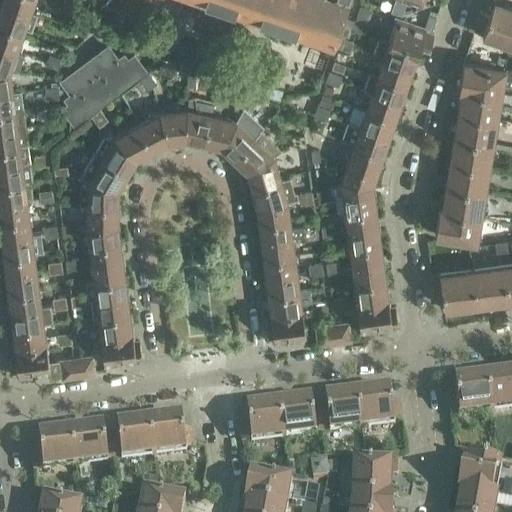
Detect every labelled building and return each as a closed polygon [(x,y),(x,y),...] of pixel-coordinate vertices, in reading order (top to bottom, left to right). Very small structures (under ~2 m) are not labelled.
[(18,42),(26,18),(28,19),(31,11),(1,0),(0,2),(0,6),(1,7),(0,10),(0,45),(17,51),(20,43),(18,42)] [(43,15),(48,0),(0,0),(1,0),(31,11),(43,15)] [(234,7),(236,0),(195,0),(192,9),(197,11),(195,17),(228,29),(231,22),(236,24),(241,9),(234,7)] [(348,0),(236,0),(234,7),(241,9),(334,41),(348,0)] [(511,46),(511,7),(502,4),(503,1),(499,0),(494,0),(487,22),(478,19),(475,30),(511,42),(510,46),(511,46)] [(402,14),(404,8),(395,5),(393,10),(402,14)] [(362,19),(366,8),(361,6),(357,17),(362,19)] [(368,21),(372,10),(366,8),(362,19),(368,21)] [(368,21),(362,19),(357,17),(355,22),(366,26),(368,21)] [(429,49),(434,34),(426,31),(426,29),(397,18),(383,57),(413,67),(420,46),(429,49)] [(80,33),(83,24),(78,22),(74,31),(80,33)] [(364,32),(366,26),(355,22),(353,28),(364,32)] [(86,35),(89,26),(83,24),(80,33),(86,35)] [(344,49),(348,39),(342,38),(339,47),(344,49)] [(350,51),(352,46),(353,41),(348,39),(344,49),(350,51)] [(13,61),(17,51),(0,45),(0,69),(8,71),(11,61),(13,61)] [(73,121),(144,69),(133,55),(127,59),(123,54),(116,59),(107,46),(61,79),(71,93),(65,97),(69,102),(63,107),(73,121)] [(53,66),(56,57),(51,55),(47,65),(53,66)] [(196,69),(200,58),(190,55),(186,66),(196,69)] [(59,68),(62,59),(56,57),(53,66),(59,68)] [(411,73),(413,67),(383,57),(381,65),(383,66),(379,75),(405,84),(409,72),(411,73)] [(209,61),(200,58),(196,69),(205,73),(209,61)] [(498,94),(502,68),(465,62),(465,61),(464,61),(459,87),(464,88),(498,94)] [(9,83),(8,71),(0,69),(0,92),(13,91),(20,90),(19,82),(9,83)] [(332,83),(336,74),(330,72),(327,81),(332,83)] [(144,85),(153,79),(149,74),(141,80),(144,85)] [(338,85),(340,80),(341,76),(336,74),(332,83),(338,85)] [(401,95),(405,84),(379,75),(377,83),(374,83),(372,91),(401,102),(403,97),(401,95)] [(156,84),(153,79),(144,85),(148,90),(156,84)] [(494,118),(498,94),(464,88),(460,112),(494,118)] [(0,110),(13,109),(12,100),(14,100),(13,91),(0,92),(0,110)] [(400,107),(401,102),(372,91),(369,99),(371,100),(368,109),(393,118),(397,106),(400,107)] [(253,95),(248,94),(244,92),(242,98),(251,101),(253,95)] [(249,107),(251,101),(242,98),(240,104),(249,107)] [(321,117),(324,107),(318,105),(315,115),(321,117)] [(326,119),(328,114),(330,109),(324,107),(321,117),(326,119)] [(211,115),(196,111),(197,108),(187,109),(187,137),(193,137),(205,140),(211,115)] [(0,129),(17,127),(16,118),(14,119),(13,109),(0,110),(0,129)] [(187,142),(187,137),(187,109),(161,112),(168,140),(169,145),(187,142)] [(303,117),(282,109),(281,109),(279,116),(300,124),(303,117)] [(389,129),(393,118),(368,109),(365,118),(363,117),(360,125),(390,135),(392,130),(389,129)] [(103,115),(100,111),(92,116),(95,121),(103,115)] [(168,140),(161,112),(151,114),(152,117),(138,124),(152,147),(163,141),(168,140)] [(490,142),(494,118),(460,112),(456,136),(490,142)] [(99,126),(103,123),(107,120),(103,115),(95,121),(99,126)] [(221,148),(236,120),(229,116),(227,119),(211,115),(205,140),(217,143),(216,145),(221,148)] [(254,138),(242,126),(243,124),(236,120),(221,148),(226,150),(228,149),(236,157),(254,138)] [(152,147),(138,124),(124,132),(122,131),(116,136),(139,159),(143,155),(142,153),(152,147)] [(388,141),(390,135),(360,125),(357,133),(359,134),(356,143),(382,152),(385,141),(388,141)] [(0,147),(18,145),(16,136),(19,136),(17,127),(0,129),(0,147)] [(139,159),(116,136),(109,143),(111,145),(103,157),(126,171),(133,161),(135,162),(139,159)] [(486,166),(490,142),(456,136),(452,161),(486,166)] [(271,155),(267,148),(264,149),(254,138),(236,157),(244,165),(243,167),(245,171),(271,155)] [(378,163),(382,152),(356,143),(351,157),(349,157),(346,166),(348,167),(361,171),(363,166),(375,170),(378,170),(380,165),(378,163)] [(0,165),(22,163),(21,154),(19,154),(18,145),(0,147),(0,165)] [(278,179),(273,164),(276,163),(271,155),(245,171),(248,176),(251,175),(254,187),(278,179)] [(120,181),(126,171),(103,157),(95,171),(92,170),(90,179),(121,188),(122,183),(120,181)] [(448,185),(482,191),(486,166),(452,161),(448,185)] [(0,183),(22,181),(21,172),(23,171),(22,163),(0,165),(0,183)] [(371,182),(375,170),(363,166),(361,171),(348,167),(344,179),(344,184),(342,184),(343,193),(374,189),(374,185),(371,184),(371,182)] [(119,193),(121,188),(90,179),(87,188),(90,189),(90,203),(116,205),(117,193),(119,193)] [(282,193),(278,179),(254,187),(258,198),(256,199),(256,204),(288,200),(287,192),(282,193)] [(0,201),(27,198),(26,190),(23,190),(22,181),(0,183),(0,201)] [(478,215),(482,191),(448,185),(444,207),(440,206),(439,208),(478,215)] [(374,207),(373,195),(375,194),(374,189),(343,193),(344,202),(347,201),(348,210),(374,207)] [(27,216),(26,207),(28,207),(27,198),(0,201),(0,214),(1,220),(27,216)] [(289,218),(287,209),(290,209),(288,200),(256,204),(257,209),(260,210),(261,222),(289,218)] [(115,217),(116,205),(90,203),(90,218),(86,218),(87,227),(119,222),(118,217),(115,217)] [(376,219),(374,207),(348,210),(349,220),(347,220),(348,228),(379,224),(378,219),(376,219)] [(474,240),(478,215),(439,208),(435,233),(474,240)] [(32,234),(30,225),(28,226),(27,216),(1,220),(2,232),(0,232),(0,234),(1,238),(32,234)] [(293,236),(292,227),(290,228),(289,218),(261,222),(263,233),(261,235),(261,240),(293,236)] [(119,241),(117,229),(119,228),(119,222),(87,227),(88,235),(91,235),(92,244),(119,241)] [(379,243),(378,231),(380,230),(379,224),(348,228),(349,237),(351,237),(352,246),(379,243)] [(32,252),(30,243),(33,243),(32,234),(1,238),(1,243),(4,244),(6,256),(32,252)] [(293,254),(292,245),(294,244),(293,236),(261,240),(262,245),(265,246),(266,257),(293,254)] [(120,252),(119,241),(92,244),(93,253),(91,254),(92,262),(123,258),(123,253),(120,252)] [(380,254),(379,243),(352,246),(354,256),(351,256),(353,264),(384,260),(383,255),(380,254)] [(36,270),(35,261),(33,261),(32,252),(6,256),(7,267),(5,269),(5,274),(36,270)] [(298,271),(297,263),(295,263),(293,254),(266,257),(268,269),(266,270),(266,275),(298,271)] [(123,276),(122,265),(124,264),(123,258),(92,262),(93,271),(95,271),(97,280),(123,276)] [(384,279),(382,267),(385,265),(384,260),(353,264),(354,273),(356,273),(357,282),(384,279)] [(510,300),(505,266),(472,270),(476,302),(500,299),(500,301),(510,300)] [(36,288),(35,278),(37,278),(36,270),(5,274),(6,279),(9,280),(10,291),(36,288)] [(476,302),(472,270),(441,274),(441,273),(432,274),(433,285),(442,284),(445,307),(444,308),(444,309),(454,308),(453,305),(476,302)] [(298,290),(297,280),(299,280),(298,271),(266,275),(267,281),(269,281),(271,293),(298,290)] [(125,288),(123,276),(97,280),(98,289),(96,289),(97,298),(128,294),(128,289),(125,288)] [(385,290),(384,279),(357,282),(358,291),(356,292),(357,301),(389,297),(388,291),(385,290)] [(41,305),(40,297),(38,297),(36,288),(10,291),(12,303),(10,304),(10,309),(41,305)] [(303,308),(302,299),(299,299),(298,290),(271,293),(272,305),(270,306),(271,313),(303,308)] [(128,312),(127,301),(129,299),(128,294),(97,298),(98,307),(100,306),(101,316),(128,312)] [(398,323),(396,307),(390,308),(389,297),(357,301),(361,330),(393,326),(392,323),(398,323)] [(41,324),(40,314),(42,314),(41,305),(10,309),(11,315),(13,315),(15,327),(41,324)] [(307,337),(303,308),(271,313),(272,323),(267,324),(269,340),(275,339),(275,341),(307,337)] [(130,324),(128,312),(101,316),(102,325),(100,325),(101,334),(133,330),(132,325),(130,324)] [(348,323),(336,324),(338,340),(350,339),(348,323)] [(46,341),(45,332),(42,333),(41,324),(15,327),(16,339),(14,340),(15,345),(46,341)] [(332,341),(330,325),(318,327),(320,343),(332,341)] [(142,356),(140,341),(134,341),(133,330),(101,334),(105,363),(137,359),(136,357),(142,356)] [(50,371),(48,362),(46,341),(15,345),(16,357),(11,357),(13,373),(19,373),(19,375),(50,371)] [(92,356),(48,362),(50,371),(51,378),(94,372),(92,356)] [(511,372),(510,373),(510,375),(487,378),(491,410),(511,407),(511,372)] [(491,410),(487,378),(464,381),(463,379),(454,380),(454,381),(455,381),(458,404),(449,406),(450,417),(460,416),(460,414),(491,410)] [(393,413),(390,390),(391,390),(390,388),(381,390),(381,392),(358,395),(362,427),(393,423),(394,424),(403,423),(402,412),(393,413)] [(362,427),(358,395),(334,398),(333,396),(324,397),(324,398),(325,398),(327,419),(321,420),(323,434),(330,433),(330,431),(362,427)] [(314,421),(311,400),(312,400),(312,399),(302,400),(303,402),(279,405),(283,437),(315,433),(315,435),(323,434),(321,420),(314,421)] [(283,437),(279,405),(255,409),(255,406),(245,407),(245,408),(247,408),(250,432),(241,433),(242,444),(252,443),(252,441),(283,437)] [(185,440),(181,417),(182,417),(182,416),(173,417),(173,419),(149,423),(153,454),(185,450),(185,452),(195,450),(193,439),(185,440)] [(153,454),(149,423),(126,426),(125,423),(116,424),(116,425),(117,425),(120,446),(113,447),(115,461),(122,460),(122,458),(153,454)] [(106,448),(103,427),(104,427),(104,426),(94,427),(95,430),(71,433),(75,465),(107,460),(107,462),(115,461),(113,447),(106,448)] [(75,465),(71,433),(47,436),(47,433),(37,435),(37,436),(38,436),(41,459),(33,460),(34,472),(44,470),(44,469),(75,465)] [(388,497),(389,475),(392,475),(392,466),(398,466),(398,456),(389,455),(389,465),(357,464),(356,496),(388,497)] [(493,493),(498,463),(464,457),(458,488),(496,495),(497,494),(493,493)] [(328,477),(326,463),(311,465),(313,479),(328,477)] [(283,507),(288,482),(249,475),(245,500),(249,501),(283,507)] [(491,511),(494,496),(496,496),(496,495),(458,488),(458,490),(462,491),(458,511),(456,511),(455,511),(491,511)] [(183,511),(184,510),(185,501),(147,494),(143,511),(183,511)] [(392,511),(393,507),(393,497),(388,497),(356,496),(356,505),(354,511),(392,511)] [(77,511),(79,506),(45,500),(42,511),(77,511)] [(282,511),(283,507),(249,501),(247,511),(282,511)]
